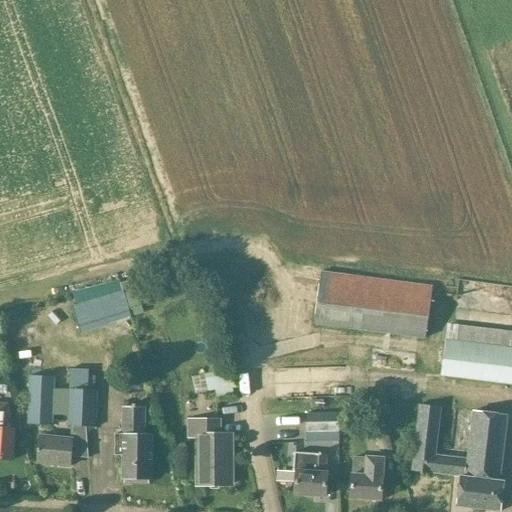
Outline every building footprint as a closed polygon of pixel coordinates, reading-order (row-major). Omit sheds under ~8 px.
[(433,287),(321,272),(314,326),(426,340),(433,287)] [(138,278),(120,283),(131,317),(144,314),(138,293),(142,291),(138,278)] [(132,319),(131,317),(120,283),(120,281),(73,292),(77,305),(72,306),(80,334),(132,319)] [(442,378),(511,386),(511,332),(448,325),(442,378)] [(70,369),(67,426),(96,428),(97,391),(87,390),(88,370),(70,369)] [(218,373),(217,372),(206,374),(209,391),(215,390),(216,398),(234,395),(232,386),(230,386),(227,372),(218,373)] [(55,377),(29,376),(27,425),(53,426),(55,377)] [(311,399),(311,412),(329,412),(328,399),(311,399)] [(473,412),(467,459),(436,455),(442,408),(379,400),(385,424),(416,427),(411,472),(461,477),(457,507),(493,511),(500,511),(504,483),(501,478),(508,416),(473,412)] [(14,430),(7,429),(9,404),(0,403),(0,461),(12,462),(14,430)] [(152,437),(146,436),(146,408),(122,407),(122,436),(116,436),(116,456),(123,456),(123,480),(136,481),(136,485),(148,485),(148,481),(152,481),(152,437)] [(340,441),(339,413),(309,414),(310,442),(340,441)] [(232,435),(222,435),(222,419),(187,419),(187,439),(197,439),(197,487),(232,487),(232,435)] [(382,437),(383,421),(365,421),(364,437),(377,437),(380,451),(392,452),(389,437),(382,437)] [(70,467),(73,440),(40,437),(38,464),(70,467)] [(328,474),(326,474),(328,455),(320,454),(320,456),(295,454),(294,472),(296,472),(295,495),(326,497),(328,474)] [(382,501),(383,477),(384,459),(353,457),(351,499),(382,501)]
